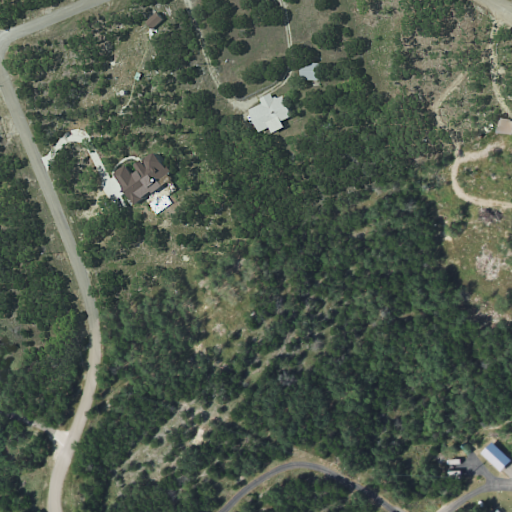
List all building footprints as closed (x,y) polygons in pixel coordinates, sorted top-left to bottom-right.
[(151,30),(163,21),(156,13),(145,22),(151,30)] [(320,81),(320,64),(301,63),(300,81),(320,81)] [(248,109),(256,133),(270,128),(271,133),(284,129),(281,121),(290,118),(283,95),(272,99),(270,95),(259,99),(261,105),(248,109)] [(496,132),(511,134),(511,120),(498,118),(496,132)] [(112,174),(134,205),(162,186),(159,181),(171,173),(156,152),(131,169),(127,163),(112,174)]
